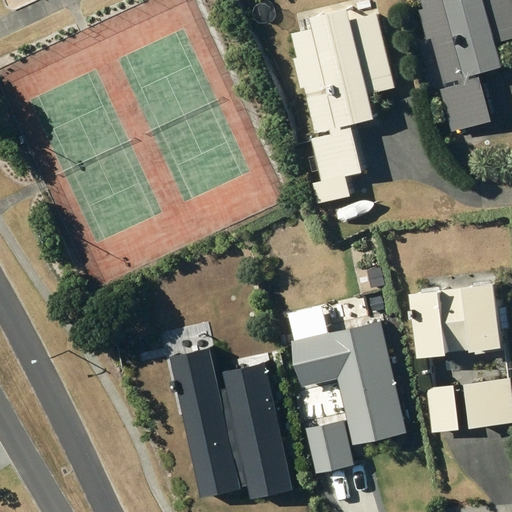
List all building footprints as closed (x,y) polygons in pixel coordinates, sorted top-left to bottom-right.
[(511,47),(509,36),(511,35),(511,0),(429,0),(432,6),(428,7),(435,35),(440,34),(453,84),(448,85),(460,128),(505,116),(492,67),(511,61),(511,47)] [(328,24),(300,31),(305,54),(302,55),(309,84),(315,83),(326,133),(320,134),(330,177),(374,167),(363,119),(389,113),(383,88),(404,83),(386,8),(362,13),(360,4),(325,12),(328,24)] [(511,277),(428,287),(436,351),(511,341),(511,277)] [(395,420),(375,303),(284,318),(293,368),(325,362),(337,430),(395,420)] [(210,327),(164,335),(191,481),(239,472),(241,486),(283,478),(259,347),(215,355),(210,327)] [(511,419),(511,373),(478,378),(483,422),(511,419)] [(468,380),(437,383),(441,428),(472,425),(468,380)]
